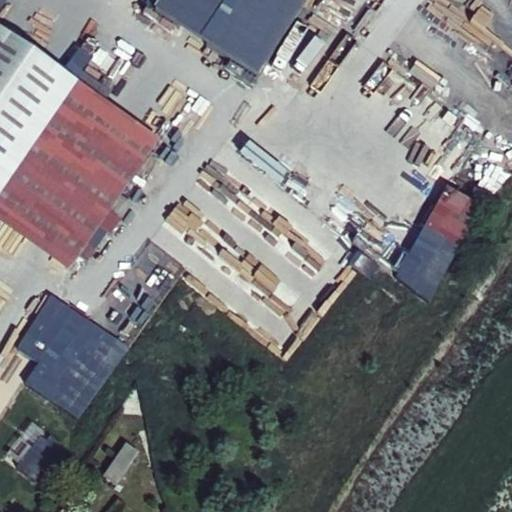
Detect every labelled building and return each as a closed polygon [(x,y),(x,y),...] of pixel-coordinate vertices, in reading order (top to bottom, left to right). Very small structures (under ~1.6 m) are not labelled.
[(306,0),(161,0),(152,14),(254,80),(306,0)] [(0,222),(69,270),(155,146),(0,40),(0,222)] [(459,248),(482,206),(444,186),(421,228),(459,248)] [(0,361),(0,407),(6,411),(36,362),(9,346),(0,361)] [(122,446),(101,478),(122,493),(144,461),(122,446)]
